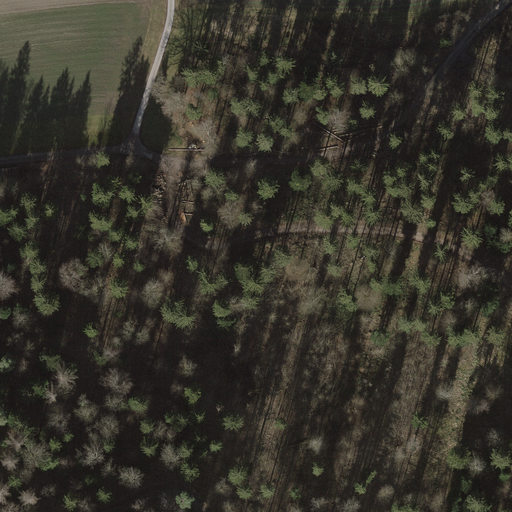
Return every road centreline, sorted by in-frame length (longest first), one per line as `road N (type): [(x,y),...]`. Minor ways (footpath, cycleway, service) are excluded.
road 1 (track): [(510,0),(471,33),(390,131),(363,147),(261,164),(183,164),(134,147)]
road 2 (track): [(511,287),(409,237),(311,229),(198,242),(173,210),(183,164)]
road 3 (track): [(173,0),(134,147),(0,162)]
